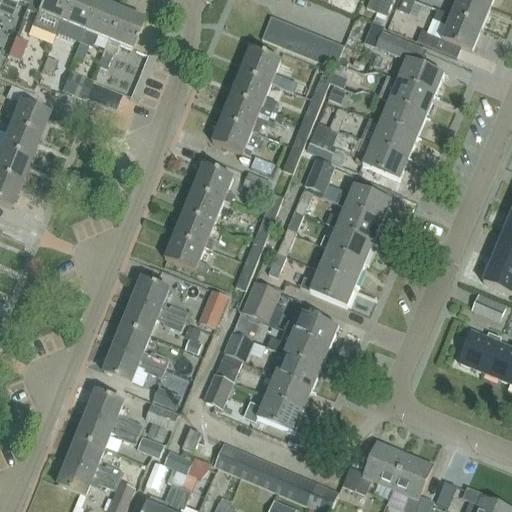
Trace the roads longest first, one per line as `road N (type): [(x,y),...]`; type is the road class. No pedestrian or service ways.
road 1 (residential): [(12,511),(151,182),(158,133),(190,47),(184,0)]
road 2 (residential): [(511,458),(391,405),(511,130)]
